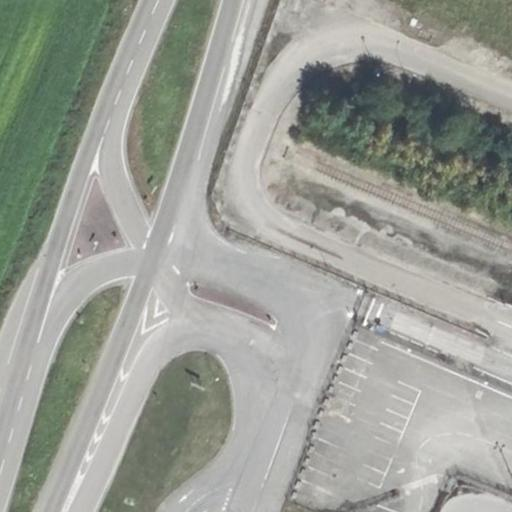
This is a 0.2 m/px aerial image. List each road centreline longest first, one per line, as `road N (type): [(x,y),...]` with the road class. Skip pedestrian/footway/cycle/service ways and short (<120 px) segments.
road 1 (primary): [(54,511),(165,253),(241,0)]
road 2 (primary): [(160,0),(69,201),(0,449)]
road 3 (unknown): [(511,364),(405,316),(296,289)]
